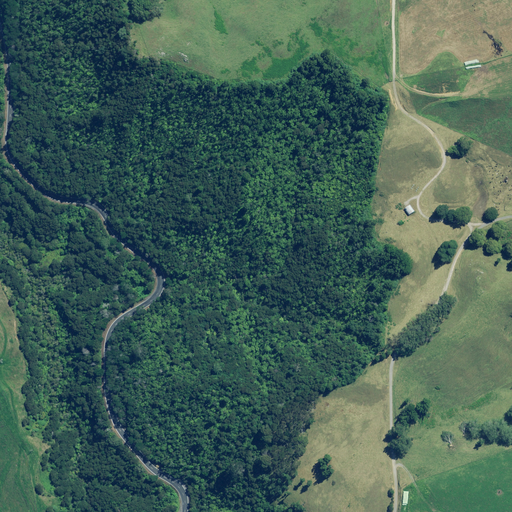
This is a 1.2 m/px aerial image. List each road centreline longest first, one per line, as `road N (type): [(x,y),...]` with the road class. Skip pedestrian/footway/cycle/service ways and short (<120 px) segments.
road 1 (primary): [(184,511),(179,487),(123,435),(107,397),(111,330),(157,293),(157,268),(115,234),(98,207),(50,194),(18,166),(9,149),(11,69),(0,15)]
road 2 (track): [(387,511),(398,351),(459,243),(489,225)]
road 3 (track): [(489,225),(434,225),(419,197),(442,157),(426,127),(394,101),(390,0)]
